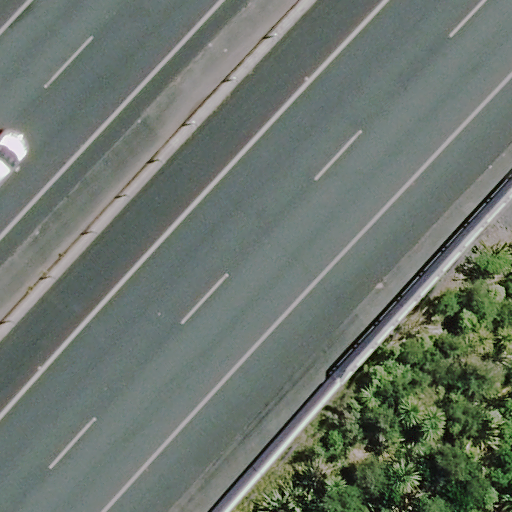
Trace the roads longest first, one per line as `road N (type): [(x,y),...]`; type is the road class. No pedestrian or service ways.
road 1 (motorway): [(511,14),(69,511)]
road 2 (motorway): [(0,171),(147,0)]
